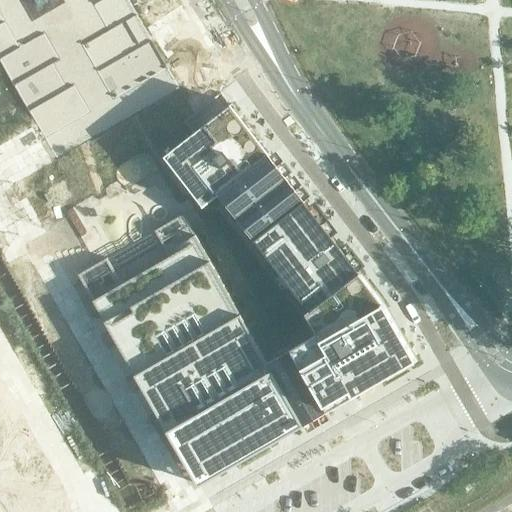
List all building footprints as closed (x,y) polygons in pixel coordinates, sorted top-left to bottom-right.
[(0,0),(0,146),(2,146),(9,159),(45,138),(0,60),(0,0)] [(0,0),(0,60),(45,138),(90,113),(73,84),(67,87),(54,65),(61,61),(44,31),(19,46),(0,12),(0,0)] [(91,0),(93,4),(107,29),(81,45),(113,101),(157,75),(163,85),(174,78),(168,68),(128,0),(91,0)] [(128,0),(168,68),(199,50),(170,0),(128,0)] [(233,104),(232,104),(231,105),(230,106),(194,133),(164,157),(174,169),(190,189),(204,208),(221,195),(224,199),(275,266),(283,259),(290,254),(300,267),(295,271),(302,279),(301,279),(302,280),(292,287),(310,311),(307,313),(315,328),(319,334),(292,349),(328,412),(342,404),(411,365),(418,360),(416,356),(411,348),(409,344),(403,334),(401,330),(400,330),(400,329),(399,329),(389,335),(382,324),(383,323),(378,314),(388,309),(388,308),(387,307),(388,307),(386,304),(384,302),(382,304),(383,305),(377,309),(355,280),(361,276),(362,278),(364,277),(361,272),(356,276),(349,267),(347,265),(345,262),(339,254),(344,250),(337,241),(336,240),(331,244),(329,241),(321,230),(326,226),(324,224),(319,228),(313,220),(309,216),(303,207),(308,203),(305,200),(301,204),(294,196),(293,194),(298,191),(297,189),(292,193),(291,191),(284,183),(289,180),(287,177),(282,180),(276,173),(275,171),(279,167),(278,166),(274,169),(272,167),(266,159),(271,156),(270,154),(271,154),(270,153),(267,150),(262,142),(261,141),(250,127),(249,126),(246,122),(242,116),(241,115),(238,112),(233,104)] [(190,224),(184,214),(155,231),(170,257),(123,284),(108,258),(96,264),(79,275),(200,486),(207,482),(222,473),(236,465),(268,446),(304,426),(269,362),(190,224)] [(367,281),(364,277),(362,278),(361,276),(355,280),(361,287),(377,309),(383,305),(382,304),(384,302),(376,291),(373,288),(367,281)] [(389,335),(399,329),(388,307),(387,307),(388,308),(388,309),(378,314),(383,323),(382,324),(387,331),(389,335)] [(269,362),(304,426),(328,412),(292,349),(269,362)] [(0,511),(67,511),(39,462),(35,465),(34,463),(2,473),(0,464),(0,511)] [(511,511),(511,490),(481,505),(484,511),(511,511)]
